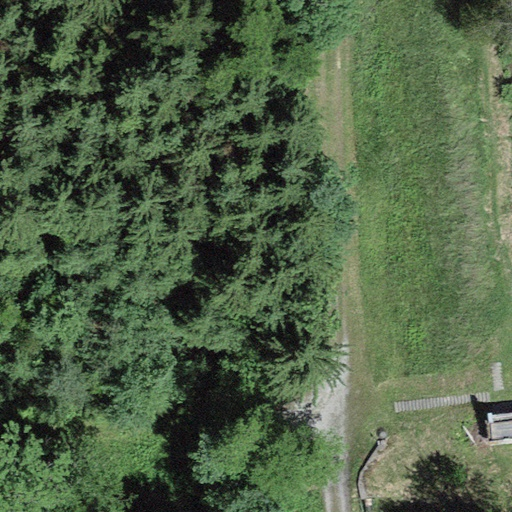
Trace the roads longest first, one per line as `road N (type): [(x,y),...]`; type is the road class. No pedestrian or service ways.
road 1 (track): [(335,414),(342,345),(339,0)]
road 2 (track): [(335,414),(228,422),(0,468)]
